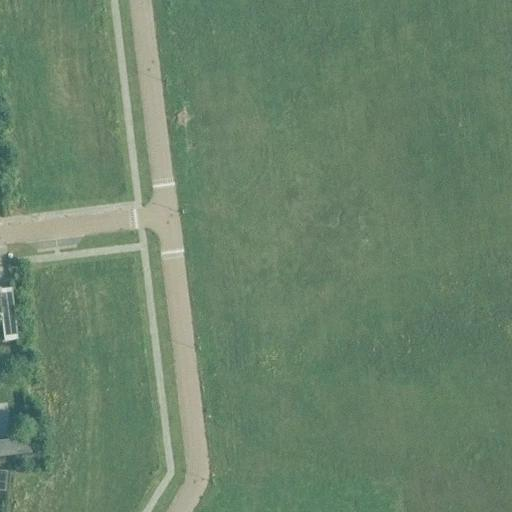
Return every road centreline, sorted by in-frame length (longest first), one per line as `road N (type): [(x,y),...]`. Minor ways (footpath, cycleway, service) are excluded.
road 1 (unknown): [(167,215),(511,172)]
road 2 (unknown): [(507,511),(446,180)]
road 3 (residential): [(179,511),(198,463),(167,215)]
road 4 (residential): [(167,215),(140,0)]
road 5 (residential): [(0,235),(167,215)]
